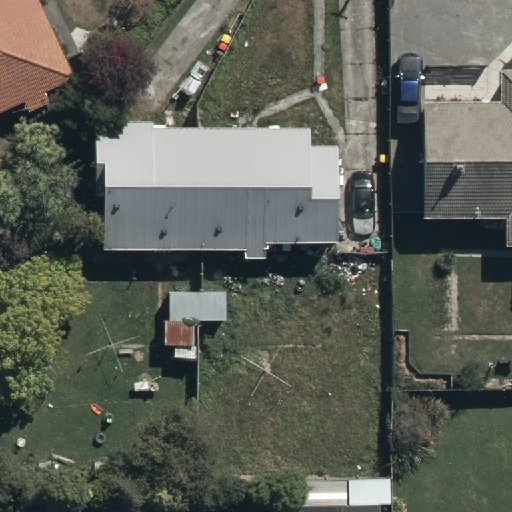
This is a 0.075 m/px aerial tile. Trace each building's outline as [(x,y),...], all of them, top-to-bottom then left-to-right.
[(72,69),(40,0),(0,0),(0,104),(22,94),(26,104),(48,95),(43,82),(72,69)] [(418,92),(417,208),(502,209),(501,239),(511,239),(511,60),(497,60),(497,93),(418,92)] [(307,116),(105,114),(105,127),(90,127),(90,153),(99,154),(98,241),(243,242),(243,253),(265,253),(265,235),(334,236),(335,138),(306,138),(307,116)] [(225,287),(166,286),(165,344),(172,344),(172,354),(192,354),(192,315),(224,316),(225,287)] [(295,474),(295,511),(377,511),(378,496),(344,496),(344,474),(295,474)]
